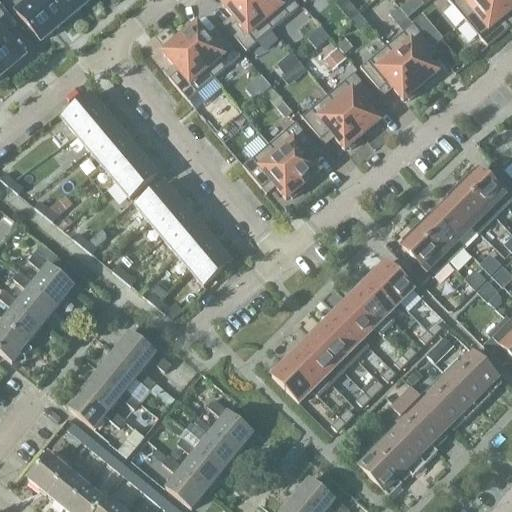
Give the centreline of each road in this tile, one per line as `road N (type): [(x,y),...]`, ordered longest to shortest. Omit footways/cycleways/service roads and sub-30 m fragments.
road 1 (residential): [(278,262),(511,65)]
road 2 (residential): [(107,58),(278,262)]
road 3 (residential): [(107,58),(0,143)]
